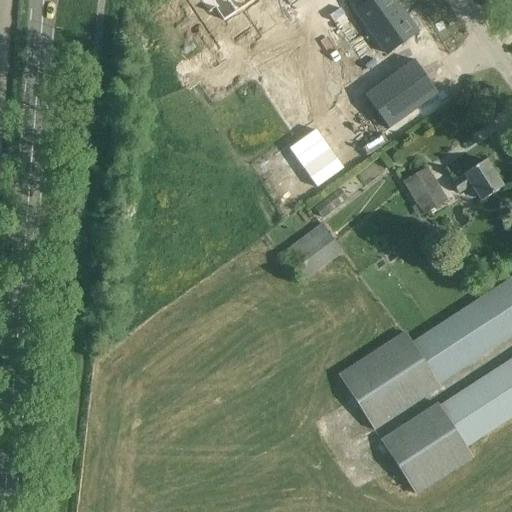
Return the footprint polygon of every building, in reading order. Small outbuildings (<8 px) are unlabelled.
[(199,0),(207,10),(209,13),(215,9),(297,132),(334,107),(335,107),(315,76),(323,71),(281,7),(253,26),(241,9),(254,1),(253,0),(199,0)] [(356,12),(386,54),(415,34),(397,9),(391,0),(371,0),(361,8),(357,11),(356,12)] [(232,64),(220,45),(179,72),(192,91),(232,64)] [(414,60),(364,96),(388,130),(438,94),(414,60)] [(316,188),(343,169),(315,130),(289,149),(316,188)] [(502,188),(485,161),(464,174),(465,175),(452,184),(458,194),(471,185),(482,201),(502,188)] [(427,168),(403,183),(424,216),(447,201),(427,168)] [(322,203),(315,208),(322,218),(329,212),(322,203)] [(342,253),(321,224),(281,254),(302,283),(342,253)] [(511,335),(511,278),(411,344),(405,333),(338,377),(373,431),(440,388),(437,384),(511,335)] [(511,417),(511,360),(439,407),(437,404),(380,441),(415,494),(472,458),(465,448),(511,417)]
